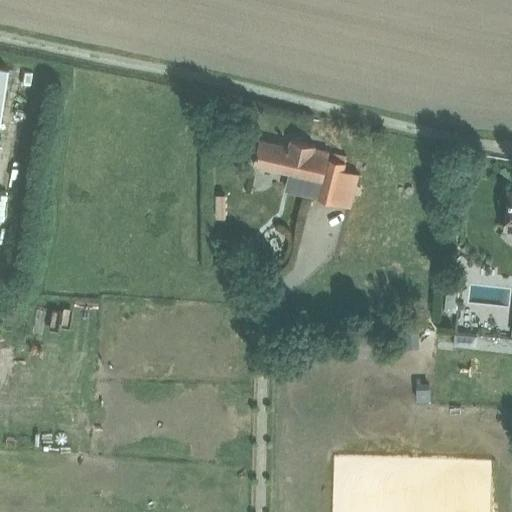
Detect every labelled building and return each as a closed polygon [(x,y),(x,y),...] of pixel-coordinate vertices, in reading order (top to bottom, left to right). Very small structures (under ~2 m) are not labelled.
[(359,174),(344,170),(346,162),(328,158),(330,151),(314,148),(315,145),(292,139),(290,146),(260,139),(254,164),(322,180),(318,199),(351,207),(359,174)] [(226,194),(218,194),(218,210),(218,218),(226,218),(226,210),(226,194)] [(215,254),(229,262),(234,253),(220,245),(215,254)] [(476,269),(462,254),(450,266),(445,310),(458,311),(461,276),(465,280),(476,269)] [(511,306),(501,306),(500,330),(511,330),(511,306)] [(399,320),(399,336),(426,335),(425,320),(399,320)] [(356,356),(340,354),(339,368),(354,369),(356,356)] [(74,443),(75,432),(55,429),(53,440),(74,443)]
